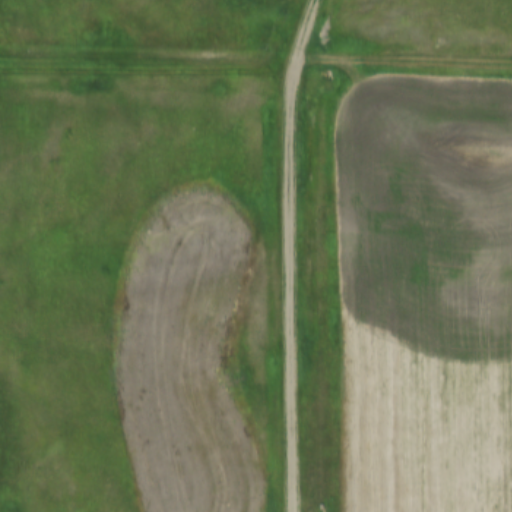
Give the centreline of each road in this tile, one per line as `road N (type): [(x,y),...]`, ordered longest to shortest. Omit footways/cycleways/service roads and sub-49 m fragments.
road 1 (track): [(0,68),(306,72),(438,92),(511,92)]
road 2 (track): [(298,511),(296,72)]
